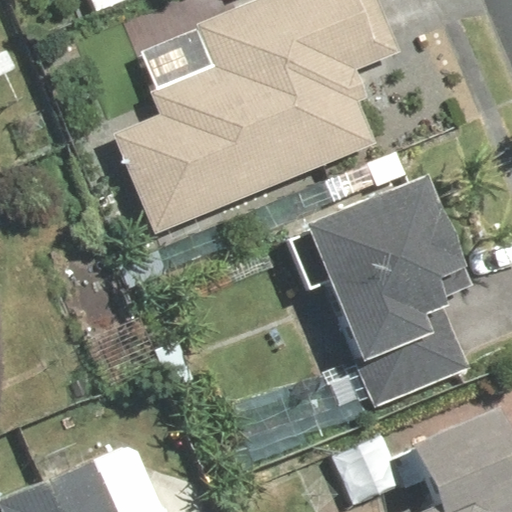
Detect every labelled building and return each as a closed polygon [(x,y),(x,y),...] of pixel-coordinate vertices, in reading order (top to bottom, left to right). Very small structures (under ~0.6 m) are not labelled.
[(122,4),(120,0),(74,0),(86,23),(122,4)] [(100,141),(141,239),(362,150),(345,107),(353,104),(342,75),(386,57),(362,0),(254,0),(181,29),(198,72),(134,97),(145,123),(100,141)] [(399,188),(279,235),(334,372),(342,369),(359,412),(454,375),(426,305),(454,294),(427,227),(416,232),(399,188)] [(497,511),(509,507),(472,420),(382,459),(404,511),(497,511)] [(92,511),(75,467),(0,495),(0,511),(92,511)]
